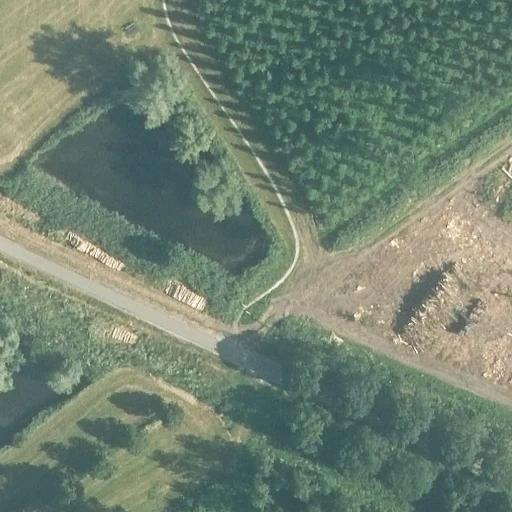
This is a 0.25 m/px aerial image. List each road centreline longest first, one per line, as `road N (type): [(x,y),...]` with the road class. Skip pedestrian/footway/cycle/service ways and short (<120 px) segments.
road 1 (unclassified): [(511,486),(0,243)]
road 2 (track): [(412,511),(246,423),(273,370)]
